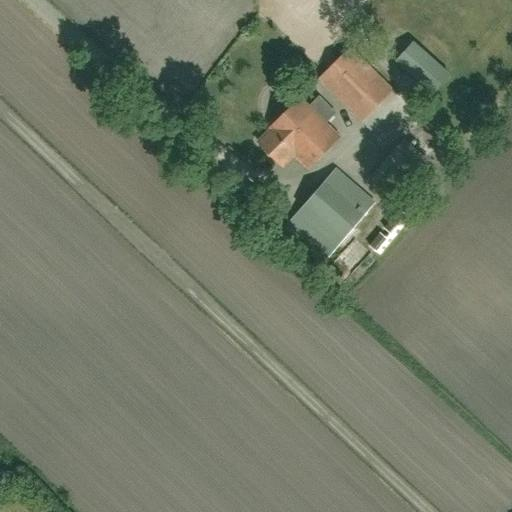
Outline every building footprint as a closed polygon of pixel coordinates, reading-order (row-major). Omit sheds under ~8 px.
[(438,87),(456,67),(419,35),(402,55),(438,87)] [(350,48),(319,80),(361,122),(392,91),(350,48)] [(307,169),(340,137),(300,98),(268,130),(269,130),(257,142),(282,167),(294,155),(307,169)] [(393,196),(426,158),(404,139),(371,177),(393,196)] [(334,169),(281,228),(285,232),(290,228),(306,242),(308,240),(326,256),(373,204),(334,169)] [(360,241),(347,256),(358,266),(371,251),(360,241)]
